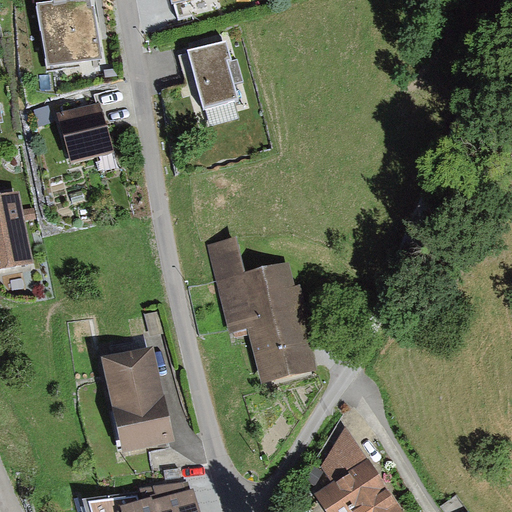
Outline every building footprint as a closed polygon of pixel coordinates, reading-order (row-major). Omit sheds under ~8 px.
[(89,3),(40,11),(49,69),(99,61),(89,3)] [(227,47),(189,59),(209,125),(237,117),(234,104),(239,103),(233,86),(243,83),(237,63),(233,65),(227,47)] [(97,108),(62,119),(75,163),(110,153),(97,108)] [(14,197),(0,199),(0,270),(28,265),(14,197)] [(235,244),(215,249),(234,330),(253,326),(266,381),(311,371),(288,273),(244,283),(235,244)] [(150,355),(106,365),(126,452),(170,442),(150,355)] [(407,511),(346,420),(314,480),(335,511),(407,511)] [(203,511),(193,482),(126,505),(128,511),(203,511)]
